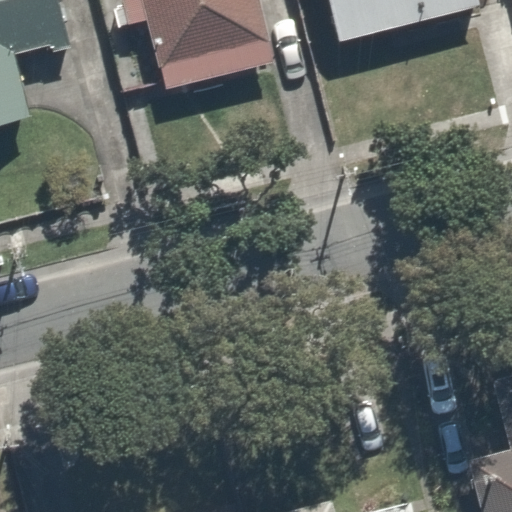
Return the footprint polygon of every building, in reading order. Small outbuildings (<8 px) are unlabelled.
[(0,0),(0,121),(32,114),(17,45),(72,32),(64,0),(0,0)] [(126,0),(135,29),(150,24),(167,85),(284,52),(269,0),(126,0)] [(331,0),(343,40),(491,0),(331,0)] [(511,438),(511,443),(471,455),(486,511),(511,511),(511,373),(495,378),(511,438)] [(346,511),(341,490),(265,510),(265,511),(346,511)]
